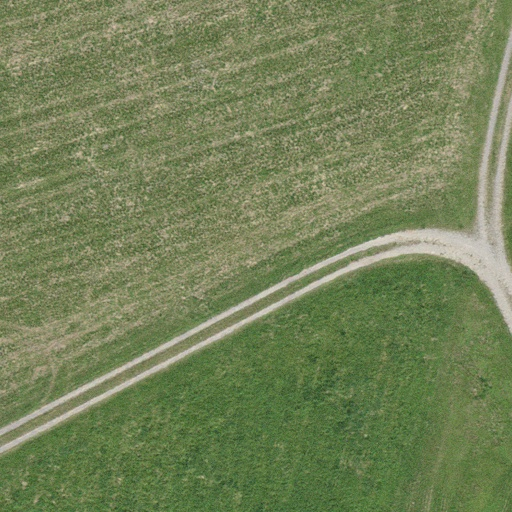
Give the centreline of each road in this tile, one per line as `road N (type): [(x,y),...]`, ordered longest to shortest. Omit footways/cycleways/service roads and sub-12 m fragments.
road 1 (track): [(511,291),(473,245),(406,238),(0,440)]
road 2 (track): [(511,266),(495,219),(511,141)]
